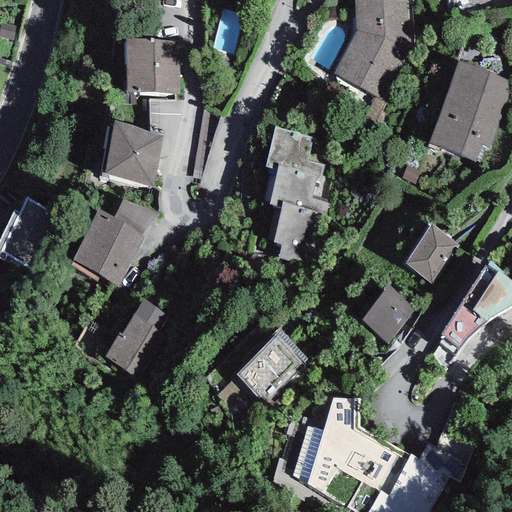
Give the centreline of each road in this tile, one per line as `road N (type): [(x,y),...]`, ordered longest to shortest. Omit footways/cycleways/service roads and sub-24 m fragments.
road 1 (residential): [(195,0),(195,111),(175,194),(186,213),(205,206),(283,38),(316,0)]
road 2 (residential): [(511,212),(385,409),(389,420),(408,424),(428,415),(511,320)]
road 3 (secondary): [(47,0),(0,148)]
